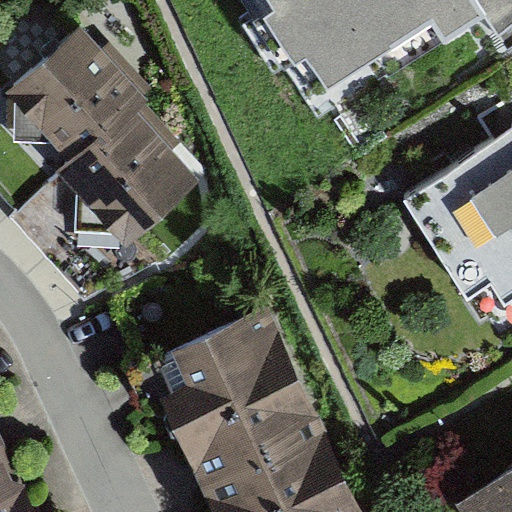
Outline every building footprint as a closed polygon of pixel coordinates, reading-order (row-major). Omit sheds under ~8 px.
[(511,0),(255,0),(307,83),(422,12),(433,30),(476,3),(497,37),(511,28),(511,0)] [(147,97),(80,24),(5,93),(64,157),(54,166),(124,242),(198,175),(136,107),(147,97)] [(511,127),(406,192),(465,291),(488,277),(501,298),(511,291),(511,127)] [(361,511),(275,300),(174,341),(187,372),(160,383),(212,511),(361,511)] [(35,511),(0,441),(0,511),(35,511)] [(511,511),(511,455),(461,486),(476,511),(511,511)]
